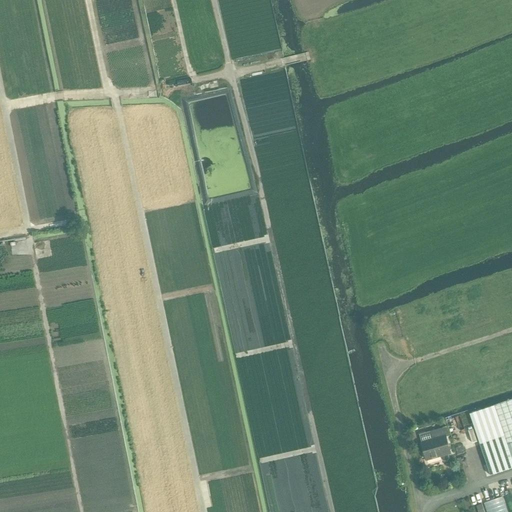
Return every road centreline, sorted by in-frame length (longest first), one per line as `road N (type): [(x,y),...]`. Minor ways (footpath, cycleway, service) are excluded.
road 1 (track): [(213,0),(331,511)]
road 2 (track): [(202,511),(87,0)]
road 3 (track): [(80,511),(0,92)]
road 4 (track): [(113,94),(308,55)]
road 5 (track): [(392,368),(511,328)]
